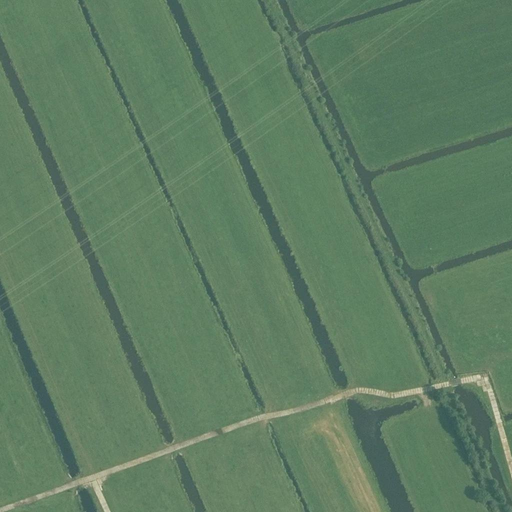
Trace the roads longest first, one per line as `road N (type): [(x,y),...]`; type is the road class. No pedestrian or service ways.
road 1 (track): [(511,468),(486,377),(392,396),(359,390),(0,511)]
road 2 (track): [(333,400),(381,511)]
